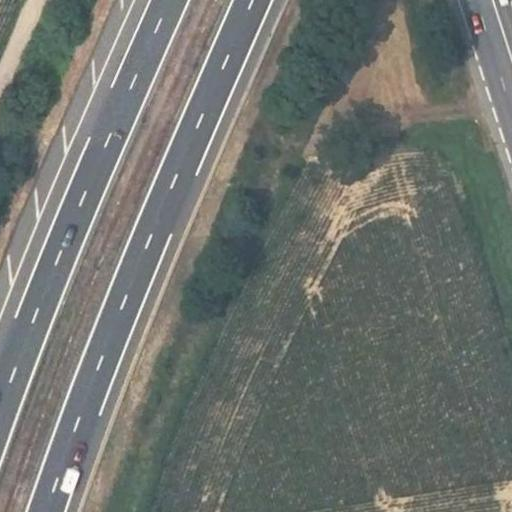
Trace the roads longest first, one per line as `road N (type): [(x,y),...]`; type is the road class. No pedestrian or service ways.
road 1 (motorway): [(48,511),(124,305),(253,0)]
road 2 (motorway): [(168,0),(0,410)]
